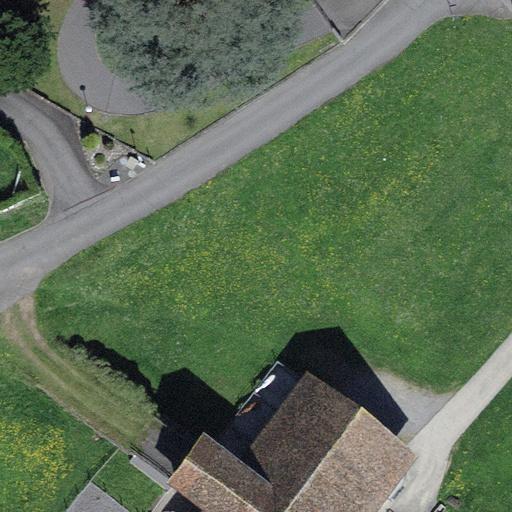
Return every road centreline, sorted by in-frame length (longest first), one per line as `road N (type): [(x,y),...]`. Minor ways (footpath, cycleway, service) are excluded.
road 1 (unclassified): [(0,290),(199,169),(378,50),(437,0)]
road 2 (track): [(429,448),(511,355)]
